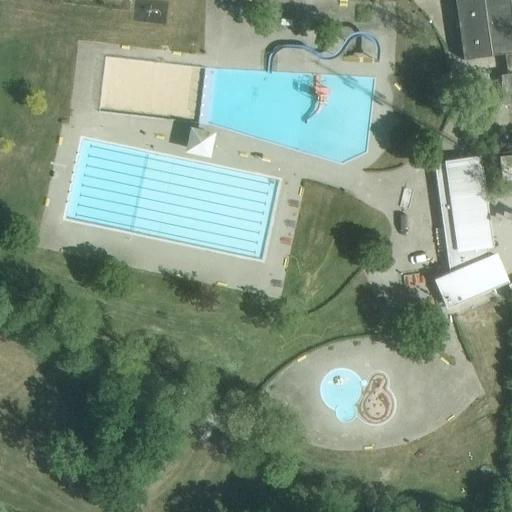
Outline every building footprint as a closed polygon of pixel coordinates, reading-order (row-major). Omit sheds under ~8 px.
[(450,0),(450,2),(455,1),(464,61),(511,53),(511,19),(509,0),(450,0)] [(511,74),(507,75),(500,76),(504,105),(511,103),(511,74)] [(191,153),(216,156),(219,131),(195,127),(191,153)] [(444,163),(434,164),(450,272),(434,279),(447,309),(509,282),(496,252),(489,255),(488,247),(493,247),(480,156),(443,161),(444,163)] [(511,168),(511,156),(499,158),(500,170),(511,168)] [(195,437),(206,415),(185,404),(173,425),(195,437)]
